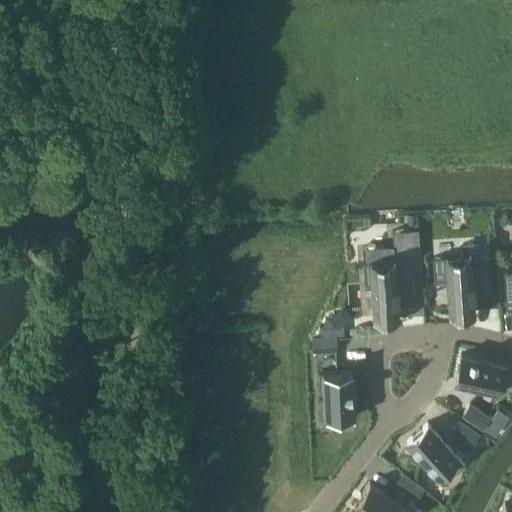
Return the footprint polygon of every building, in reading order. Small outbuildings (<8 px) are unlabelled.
[(395,259),(364,261),(365,284),(372,284),(374,317),(398,316),(397,296),(417,294),(415,269),(421,268),(419,228),(393,230),(395,259)] [(468,254),(432,257),(434,280),(448,279),(450,312),(474,311),(473,291),(493,290),(490,241),(467,242),(468,254)] [(336,337),(324,338),(324,350),(337,349),(336,337)] [(461,353),(455,380),(504,392),(511,365),(461,353)] [(352,370),(318,371),(319,392),(324,392),(324,397),(320,398),(320,418),(354,416),(354,412),(358,411),(357,398),(353,398),(352,370)] [(470,403),(463,414),(483,427),(490,417),(470,403)] [(497,408),(484,427),(494,434),(507,415),(497,408)] [(459,420),(452,430),(472,444),(479,434),(459,420)] [(427,422),(407,440),(441,478),(444,482),(464,464),(427,422)] [(403,474),(396,484),(415,498),(423,488),(403,474)] [(370,482),(354,504),(364,511),(413,511),(408,508),(370,482)] [(504,502),(498,511),(511,511),(511,501),(510,500),(509,504),(504,502)]
